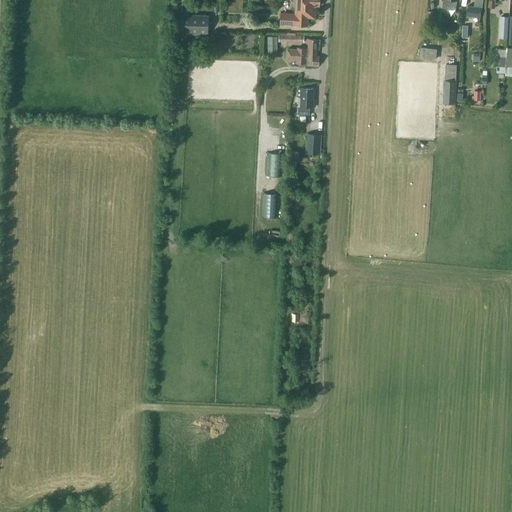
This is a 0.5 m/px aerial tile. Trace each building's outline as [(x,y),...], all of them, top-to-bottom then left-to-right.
[(309,11),(315,12),(315,5),(320,6),(319,0),(293,0),(293,7),(295,8),(295,13),(281,13),(281,24),(308,25),(309,11)] [(443,0),(442,7),(456,9),(456,0),(443,0)] [(474,0),(474,6),(468,6),(466,17),(472,18),(472,16),(480,18),(482,7),(482,0),(474,0)] [(208,33),(209,15),(182,14),(181,31),(208,33)] [(507,29),(508,16),(500,16),(499,29),(507,29)] [(305,65),(319,65),(320,56),(317,56),(318,39),(307,38),(306,48),(297,47),(297,49),(287,49),(287,59),(297,59),(296,63),(306,63),(305,65)] [(437,49),(421,47),(420,57),(435,59),(437,49)] [(498,51),(497,59),(496,65),(505,66),(506,59),(506,52),(498,51)] [(446,80),(456,81),(456,65),(446,64),(446,80)] [(445,103),(455,103),(456,81),(446,80),(445,103)] [(298,108),(298,111),(297,113),(300,116),(304,116),(305,115),(309,115),(309,107),(315,107),(315,99),(313,99),(314,88),(297,87),(297,97),(300,97),(300,106),(298,108)] [(305,153),(320,154),(321,134),(306,133),(305,153)] [(289,161),(299,161),(299,151),(290,151),(289,161)] [(278,216),(278,192),(264,192),(264,216),(278,216)]
